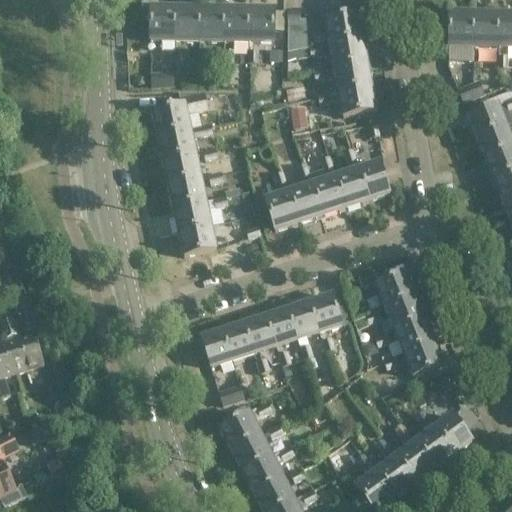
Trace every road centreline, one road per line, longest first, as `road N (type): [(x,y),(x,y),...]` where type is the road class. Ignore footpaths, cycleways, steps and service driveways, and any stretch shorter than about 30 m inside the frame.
road 1 (secondary): [(133,329),(105,193),(96,0)]
road 2 (residential): [(133,329),(428,226)]
road 3 (residential): [(428,226),(386,0)]
road 4 (residential): [(511,437),(428,226)]
road 5 (secondary): [(196,511),(167,448),(133,329)]
